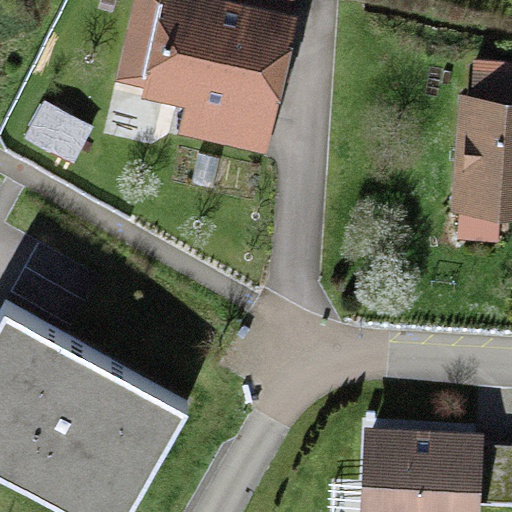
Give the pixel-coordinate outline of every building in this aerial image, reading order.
[(183,87),(175,120),(251,138),(280,21),(193,0),(168,0),(149,78),(183,87)] [(511,97),(461,95),(454,200),(511,203),(511,97)] [(53,151),(71,117),(35,99),(18,133),(53,151)] [(47,328),(1,301),(0,302),(0,447),(59,482),(63,475),(125,511),(185,409),(47,328)] [(473,434),(473,430),(365,429),(364,511),(471,511),(472,481),(508,481),(508,434),(473,434)]
